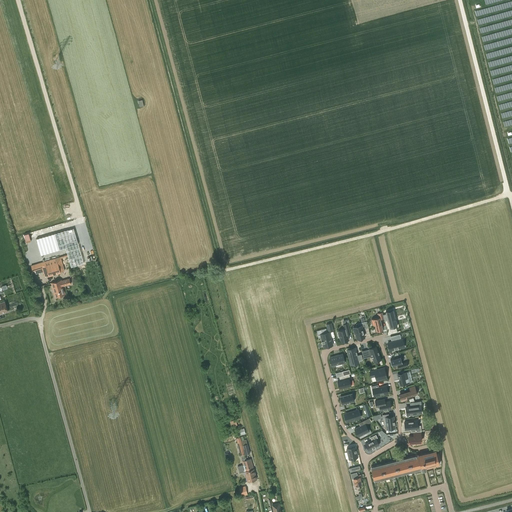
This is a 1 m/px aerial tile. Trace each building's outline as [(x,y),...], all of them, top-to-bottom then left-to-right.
[(65,223),(37,231),(44,254),(65,248),(71,267),(77,265),(65,223)] [(58,264),(60,272),(64,270),(60,257),(31,266),(33,271),(42,268),(44,276),(48,275),(46,267),(58,264)] [(69,278),(61,281),(61,280),(50,283),(51,283),(54,293),(56,297),(65,294),(63,290),(64,290),(63,286),(71,284),(69,278)] [(386,314),(383,315),(384,318),(384,321),(388,320),(388,321),(388,325),(389,324),(390,327),(391,327),(392,328),(396,327),(396,326),(397,325),(397,326),(393,309),(392,309),(393,310),(386,311),(386,314)] [(383,329),(380,319),(384,318),(383,315),(382,312),(377,313),(378,317),(371,319),(373,325),(373,324),(374,324),(376,331),(377,331),(376,330),(381,329),(381,330),(383,329)] [(350,334),(347,323),(349,323),(348,319),(342,321),(344,328),(345,328),(345,329),(338,331),(338,332),(337,332),(338,337),(339,337),(341,342),(348,340),(347,335),(350,334)] [(362,329),(362,328),(367,327),(365,321),(360,323),(360,326),(353,328),(355,334),(356,334),(357,338),(364,337),(363,333),(362,329)] [(332,345),(329,332),(320,334),(324,347),(332,345)] [(395,337),(385,339),(386,346),(396,344),(395,337)] [(381,359),(376,346),(369,348),(374,362),(381,359)] [(363,360),(361,354),(357,355),(356,355),(357,354),(356,352),(355,348),(347,350),(350,362),(358,360),(358,361),(363,360)] [(345,363),(342,354),(330,357),(332,366),(345,363)] [(402,363),(400,356),(390,359),(392,366),(397,364),(399,368),(407,366),(406,362),(402,363)] [(381,368),(370,371),(371,375),(375,374),(377,381),(386,378),(384,370),(382,371),(381,368)] [(407,372),(397,374),(399,382),(398,382),(399,387),(406,385),(405,384),(410,382),(409,382),(407,372)] [(340,380),(337,381),(339,388),(351,385),(349,378),(350,378),(349,374),(343,375),(341,376),(342,380),(340,380)] [(378,384),(371,386),(372,389),(374,388),(376,396),(388,393),(386,386),(379,387),(378,384)] [(409,390),(404,392),(405,393),(399,395),(401,402),(407,400),(407,398),(412,397),(412,395),(417,394),(415,385),(409,387),(409,390)] [(352,392),(340,395),(342,403),(354,400),(352,392)] [(380,410),(391,408),(389,401),(382,402),(382,399),(375,401),(376,407),(379,406),(380,410)] [(407,411),(406,411),(407,415),(410,415),(410,416),(419,414),(419,413),(421,413),(420,405),(421,405),(421,401),(414,402),(415,405),(406,406),(407,411)] [(348,421),(355,420),(352,410),(346,411),(348,421)] [(388,414),(382,415),(383,418),(385,417),(386,429),(395,428),(394,424),(395,424),(395,423),(394,423),(394,421),(393,416),(389,417),(388,414)] [(416,421),(406,423),(407,430),(417,427),(416,421)] [(362,425),(354,429),(358,436),(369,431),(365,424),(362,425)] [(420,432),(413,432),(413,436),(409,436),(409,443),(421,442),(420,432)] [(240,437),(236,438),(240,455),(244,454),(240,437)] [(377,439),(367,441),(369,448),(379,446),(377,439)] [(355,447),(346,449),(349,459),(352,458),(352,459),(354,458),(357,457),(356,452),(356,451),(356,450),(356,449),(355,447)] [(411,456),(371,466),(374,481),(421,469),(422,470),(431,468),(431,467),(426,469),(425,467),(439,464),(436,450),(419,454),(411,456)] [(243,465),(237,466),(239,473),(245,471),(247,482),(252,480),(246,460),(246,458),(245,458),(242,459),(243,461),(242,461),(243,465)] [(251,459),(246,460),(252,480),(256,479),(254,469),(253,469),(251,459)] [(357,472),(351,474),(352,479),(353,479),(355,486),(361,484),(360,480),(360,479),(361,478),(360,474),(358,475),(357,472)] [(272,505),(273,511),(280,511),(281,511),(280,507),(279,503),(272,505)]
